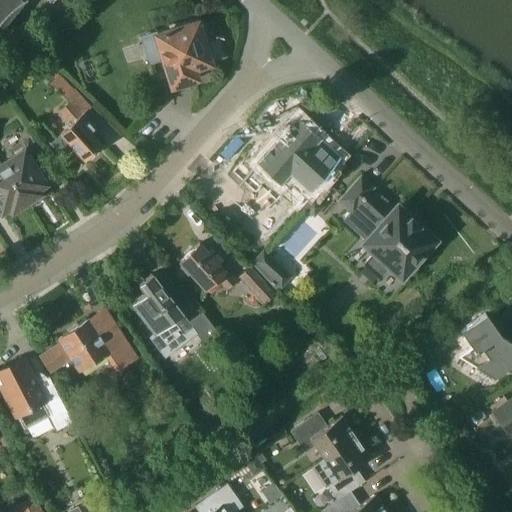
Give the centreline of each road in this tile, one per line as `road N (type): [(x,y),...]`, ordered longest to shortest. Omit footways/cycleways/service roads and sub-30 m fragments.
road 1 (residential): [(0,297),(123,216),(232,99)]
road 2 (unclassified): [(511,232),(329,70)]
road 3 (residential): [(424,443),(392,368),(361,388),(391,435),(396,462)]
